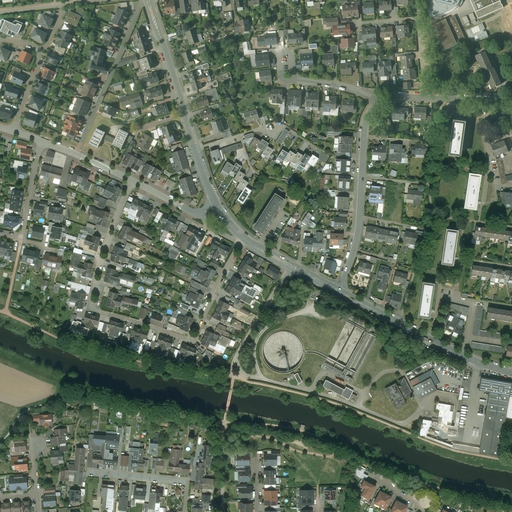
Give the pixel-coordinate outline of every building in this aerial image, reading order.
[(187,0),(179,0),(181,8),(178,9),(179,15),(182,15),(182,14),(190,13),(188,5),(192,4),(191,0),(188,1),(187,0)] [(202,0),(193,0),(191,0),(192,4),(192,7),(197,6),(197,11),(205,10),(204,4),(204,3),(203,3),(202,0)] [(468,0),(474,12),(477,11),(472,0),(468,0)] [(491,0),(472,0),(477,11),(474,12),(477,19),(503,8),(499,1),(493,4),(492,1),(491,0)] [(391,1),(379,2),(379,9),(384,8),(384,11),(391,10),(391,1)] [(169,3),(169,2),(164,2),(166,14),(175,12),(175,9),(174,3),(169,3)] [(373,2),(363,3),(364,15),(369,14),(369,13),(374,13),(374,14),(375,14),(373,2)] [(127,3),(120,3),(120,8),(125,9),(124,12),(127,13),(128,10),(127,3)] [(355,5),(350,6),(351,17),(355,16),(355,15),(358,14),(357,8),(357,5),(355,5)] [(350,6),(344,6),(344,9),(343,10),(344,17),(351,17),(350,6)] [(124,12),(120,10),(117,11),(116,16),(126,20),(129,14),(127,13),(124,12)] [(75,15),(69,12),(65,22),(76,26),(80,17),(75,15)] [(43,15),(39,24),(49,29),(53,20),(49,18),(43,15)] [(126,20),(116,16),(114,20),(115,21),(114,23),(122,27),(123,23),(124,24),(126,20)] [(466,41),(454,16),(445,20),(457,45),(466,41)] [(337,18),(323,20),(324,25),(327,24),(327,27),(333,27),(333,26),(338,26),(337,18)] [(445,19),(430,26),(442,52),(457,45),(445,20),(445,19)] [(248,20),(240,21),(240,23),(239,23),(240,31),(241,31),(242,32),(244,32),(245,31),(245,30),(249,30),(249,27),(249,26),(249,24),(248,24),(248,20)] [(12,24),(5,21),(0,31),(7,35),(8,33),(9,30),(12,32),(18,34),(23,24),(16,21),(15,21),(12,23),(12,24)] [(472,44),(489,37),(483,23),(466,30),(472,44)] [(338,26),(333,26),(333,27),(334,35),(341,34),(341,35),(350,34),(349,31),(350,31),(349,25),(340,26),(339,25),(338,26)] [(408,26),(399,27),(399,34),(402,34),(402,38),(409,37),(408,26)] [(142,27),(138,28),(133,37),(134,41),(136,40),(137,40),(145,37),(142,27)] [(392,27),(380,28),(381,38),(393,37),(392,27)] [(39,31),(35,29),(35,31),(33,35),(32,38),(34,39),(40,41),(42,42),(44,40),(46,34),(39,31)] [(111,30),(109,29),(108,33),(106,32),(104,35),(106,36),(117,41),(120,34),(118,33),(111,30)] [(375,29),(362,30),(362,33),(363,39),(373,38),(376,37),(375,29)] [(194,30),(186,33),(190,45),(198,42),(194,30)] [(72,36),(61,31),(59,36),(58,37),(69,42),(72,36)] [(276,34),(265,35),(266,46),(277,45),(276,34)] [(300,34),(288,35),(288,36),(289,44),(294,43),(295,43),(301,43),(301,36),(302,36),(301,36),(300,34)] [(117,41),(106,36),(103,43),(105,44),(113,48),(114,48),(117,41)] [(69,42),(58,37),(57,39),(58,39),(56,44),(58,45),(66,49),(69,42)] [(145,37),(137,40),(136,40),(141,54),(142,56),(145,55),(144,53),(149,51),(145,37)] [(353,39),(342,40),(342,48),(353,47),(354,47),(353,43),(353,39)] [(66,49),(58,45),(55,51),(62,54),(63,55),(66,49)] [(105,51),(92,47),(90,54),(95,56),(93,62),(101,64),(102,64),(105,51)] [(3,50),(1,49),(1,48),(0,49),(0,58),(5,61),(6,61),(7,59),(10,53),(9,52),(7,51),(6,51),(4,50),(4,49),(3,50)] [(15,53),(10,51),(10,52),(9,52),(10,53),(7,59),(11,61),(12,59),(15,53)] [(22,53),(16,51),(15,53),(12,59),(13,59),(14,56),(19,59),(22,53)] [(32,55),(22,51),(22,53),(19,59),(19,60),(28,64),(32,55)] [(53,53),(50,52),(46,61),(56,65),(60,57),(53,53)] [(190,52),(181,55),(185,64),(193,61),(190,52)] [(487,59),(484,52),(476,55),(478,60),(477,61),(481,68),(483,72),(485,72),(486,76),(489,84),(490,84),(492,89),(499,85),(496,78),(497,77),(496,75),(495,75),(492,68),(491,68),(488,62),(488,61),(487,59)] [(264,55),(260,56),(256,56),(257,67),(270,65),(268,55),(264,55)] [(312,55),(300,56),(301,61),(301,65),(309,65),(309,67),(313,67),(312,55)] [(333,55),(322,56),(323,66),(328,66),(328,64),(333,64),(333,65),(334,65),(333,55)] [(413,55),(403,56),(403,60),(402,61),(402,65),(401,65),(401,68),(402,68),(402,70),(412,69),(411,59),(413,59),(413,55)] [(136,56),(120,61),(117,67),(137,61),(136,56)] [(151,56),(137,61),(138,65),(136,65),(137,69),(140,68),(141,72),(148,70),(155,68),(151,56)] [(390,62),(379,63),(379,62),(378,62),(379,67),(378,67),(378,68),(380,68),(380,72),(388,71),(391,71),(391,73),(395,72),(394,66),(391,66),(390,61),(390,62)] [(101,64),(93,62),(92,65),(91,70),(103,73),(105,65),(102,64),(101,64)] [(356,63),(341,65),(341,75),(352,74),(351,70),(356,70),(356,63)] [(373,63),(362,64),(363,73),(374,72),(373,65),(373,63)] [(110,69),(105,68),(105,65),(102,64),(105,65),(103,73),(102,74),(107,75),(110,69)] [(48,70),(44,68),(41,76),(51,80),(54,73),(48,70)] [(412,69),(402,70),(404,70),(405,70),(406,73),(404,74),(405,80),(415,79),(414,69),(412,69)] [(196,71),(188,74),(191,83),(199,80),(198,77),(196,71)] [(270,71),(259,73),(260,78),(261,82),(271,81),(270,71)] [(19,75),(12,72),(11,75),(13,76),(11,81),(21,86),(25,77),(19,74),(19,75)] [(230,72),(215,77),(219,87),(233,83),(230,72)] [(156,73),(148,76),(150,82),(151,84),(159,81),(156,73)] [(199,80),(191,83),(193,91),(202,89),(200,83),(199,80)] [(87,81),(84,87),(95,92),(98,86),(91,83),(87,81)] [(122,82),(113,84),(115,92),(124,89),(122,82)] [(40,84),(38,83),(37,85),(35,88),(34,91),(43,95),(47,87),(40,84)] [(95,92),(84,87),(81,94),(82,94),(90,97),(92,98),(95,92)] [(160,87),(149,90),(152,98),(163,95),(160,87)] [(12,90),(7,88),(7,89),(5,96),(5,97),(6,98),(8,99),(10,98),(16,100),(19,92),(12,90)] [(215,88),(205,92),(206,96),(208,101),(218,98),(216,93),(217,93),(215,88)] [(283,90),(271,90),(271,98),(277,98),(277,102),(282,103),(282,97),(283,90)] [(139,93),(120,100),(122,107),(130,104),(141,101),(139,93)] [(206,96),(196,100),(199,108),(209,104),(208,101),(206,96)] [(35,98),(33,97),(29,106),(39,111),(43,102),(35,98)] [(79,99),(78,99),(75,105),(87,110),(88,108),(89,104),(87,103),(79,99)] [(354,101),(343,100),(342,111),(349,111),(349,112),(352,112),(352,113),(356,113),(356,107),(353,107),(354,101)] [(141,101),(130,104),(132,110),(137,109),(143,106),(141,101)] [(114,115),(117,109),(106,104),(104,111),(112,114),(114,115)] [(166,104),(156,107),(158,115),(169,112),(166,104)] [(87,110),(75,105),(73,111),(72,112),(79,114),(84,116),(86,112),(87,110)] [(9,109),(1,106),(1,107),(0,110),(0,116),(10,120),(13,110),(9,109)] [(419,108),(414,107),(414,118),(426,119),(426,109),(419,108)] [(408,108),(392,108),(392,120),(404,121),(404,115),(408,115),(408,108)] [(211,110),(201,113),(204,121),(213,118),(211,110)] [(256,110),(244,114),(247,123),(259,119),(256,110)] [(112,114),(104,111),(102,115),(110,119),(112,114)] [(29,114),(27,113),(23,124),(34,127),(37,117),(35,116),(29,114)] [(69,116),(68,116),(65,123),(66,123),(79,129),(82,122),(74,119),(69,116)] [(465,122),(453,120),(453,121),(448,155),(448,156),(461,157),(462,148),(461,148),(464,130),(465,122)] [(220,121),(212,124),(214,130),(213,130),(214,134),(225,131),(224,127),(222,128),(220,121)] [(79,129),(66,123),(64,128),(65,128),(66,128),(67,131),(66,131),(66,132),(67,133),(75,136),(76,136),(77,133),(77,132),(77,130),(79,130),(79,129)] [(172,125),(161,129),(165,139),(168,138),(167,138),(175,135),(172,125)] [(97,128),(89,144),(97,148),(102,139),(104,134),(105,132),(97,128)] [(112,144),(120,149),(125,140),(127,135),(128,133),(119,129),(112,144)] [(156,130),(151,132),(152,138),(156,140),(159,138),(156,130)] [(115,139),(104,134),(102,139),(112,144),(115,139)] [(154,140),(144,134),(141,140),(150,146),(154,140)] [(175,135),(167,138),(168,138),(170,144),(180,141),(178,134),(175,135)] [(253,137),(247,139),(248,141),(245,142),(250,145),(255,138),(253,137)] [(352,137),(341,137),(341,145),(352,145),(352,137)] [(250,145),(249,146),(256,150),(257,148),(261,142),(255,138),(250,145)] [(150,146),(141,140),(137,146),(147,152),(150,146)] [(269,144),(262,140),(261,142),(257,148),(263,152),(267,146),(269,144)] [(504,141),(491,146),(495,157),(500,155),(508,152),(504,141)] [(341,145),(338,144),(337,152),(351,153),(352,145),(341,145)] [(426,145),(416,144),(415,147),(412,147),(411,155),(416,156),(416,154),(425,155),(426,145)] [(402,145),(394,145),(394,155),(394,157),(398,157),(398,158),(398,162),(405,163),(405,148),(402,148),(402,145)] [(129,146),(124,156),(127,158),(129,154),(129,155),(132,148),(129,146)] [(267,146),(263,152),(261,156),(262,155),(268,158),(273,150),(267,146)] [(379,148),(372,148),(372,152),(372,155),(379,155),(378,160),(385,160),(385,147),(379,146),(379,148)] [(26,149),(22,148),(20,158),(30,160),(32,150),(26,149)] [(177,152),(172,153),(174,162),(185,159),(183,150),(177,152)] [(218,150),(211,153),(214,162),(221,160),(218,151),(218,150)] [(283,150),(277,158),(283,162),(285,159),(289,154),(283,150)] [(296,155),(290,151),(289,154),(285,159),(291,163),(292,161),(296,155)] [(296,155),(292,161),(298,165),(304,156),(298,152),(296,155)] [(55,155),(48,153),(46,160),(53,162),(55,155)] [(129,155),(129,154),(127,158),(124,164),(130,167),(135,158),(129,155)] [(304,156),(298,165),(304,168),(307,163),(311,158),(305,154),(304,156)] [(319,159),(313,155),(311,158),(307,163),(313,167),(319,159)] [(135,158),(130,167),(137,171),(140,165),(142,162),(142,161),(135,158)] [(185,159),(174,162),(177,171),(183,169),(188,168),(185,159)] [(351,160),(337,159),(336,172),(350,173),(351,160)] [(234,166),(227,162),(222,170),(229,175),(231,171),(234,166)] [(242,167),(236,163),(234,166),(231,171),(237,175),(239,171),(242,167)] [(161,171),(147,164),(142,174),(156,181),(161,171)] [(51,167),(43,165),(41,175),(44,176),(43,180),(47,181),(51,167)] [(22,168),(19,167),(18,168),(17,176),(26,178),(28,169),(22,168)] [(63,170),(51,167),(47,181),(53,183),(53,182),(54,179),(60,180),(63,170)] [(503,167),(498,168),(501,185),(507,184),(503,167)] [(79,169),(77,169),(74,176),(72,180),(73,180),(79,182),(83,172),(80,171),(81,171),(80,169),(79,169)] [(393,179),(394,176),(396,177),(398,171),(392,170),(389,177),(393,179)] [(245,175),(239,171),(237,175),(234,179),(240,183),(242,179),(245,175)] [(83,172),(79,182),(85,185),(86,185),(87,181),(90,174),(89,174),(89,172),(87,172),(86,173),(83,172)] [(481,175),(469,174),(464,208),(463,209),(476,211),(478,201),(477,201),(480,183),(481,175)] [(325,184),(325,179),(330,179),(330,175),(321,175),(321,184),(325,184)] [(186,178),(180,180),(182,189),(193,185),(191,176),(186,178)] [(350,179),(339,178),(339,191),(349,191),(350,179)] [(240,183),(237,187),(243,191),(246,187),(248,183),(242,179),(240,183)] [(193,185),(182,189),(185,198),(196,194),(193,185)] [(383,187),(375,186),(375,189),(370,188),(369,201),(376,202),(376,201),(381,202),(384,203),(385,196),(382,195),(383,187)] [(121,190),(115,187),(113,189),(112,193),(118,196),(121,190)] [(246,187),(243,191),(240,195),(246,199),(252,191),(246,187)] [(17,191),(13,190),(13,191),(12,195),(11,200),(22,202),(22,199),(23,192),(17,191)] [(423,192),(408,190),(408,195),(407,200),(408,200),(414,200),(413,206),(421,207),(421,201),(422,201),(423,192)] [(511,201),(511,193),(504,192),(503,198),(502,203),(506,204),(506,203),(511,204),(511,203),(511,201)] [(118,196),(112,193),(110,196),(108,199),(115,202),(118,196)] [(275,193),(253,228),(263,234),(285,200),(275,193)] [(108,201),(95,195),(94,200),(99,202),(106,205),(108,201)] [(246,199),(240,195),(237,200),(243,204),(246,199)] [(140,202),(129,197),(128,201),(132,203),(132,204),(132,205),(129,210),(128,213),(127,214),(136,218),(137,216),(136,216),(139,211),(137,209),(140,202)] [(349,198),(338,197),(338,200),(339,200),(339,209),(348,210),(349,198)] [(22,202),(11,200),(10,205),(11,205),(10,209),(10,210),(14,210),(20,211),(21,204),(22,204),(22,202)] [(146,205),(140,202),(137,209),(139,211),(136,216),(137,216),(140,218),(146,205)] [(40,205),(36,204),(34,214),(38,215),(38,216),(43,216),(44,208),(44,206),(40,205)] [(152,209),(146,205),(140,218),(139,220),(145,223),(149,215),(152,209)] [(53,206),(52,206),(51,207),(50,207),(49,215),(48,218),(55,219),(57,208),(54,207),(53,206)] [(59,208),(57,208),(55,219),(61,220),(62,215),(63,209),(62,209),(62,208),(60,207),(59,208)] [(102,212),(95,209),(90,207),(88,213),(94,215),(100,218),(102,212)] [(109,213),(102,211),(102,212),(100,218),(107,220),(109,213)] [(171,218),(165,215),(161,221),(164,223),(168,225),(171,218)] [(7,216),(5,216),(5,219),(4,226),(13,228),(18,224),(19,218),(7,216)] [(342,218),(334,218),(334,221),(335,222),(334,227),(347,228),(347,224),(346,223),(346,219),(347,218),(347,216),(343,216),(342,218)] [(107,220),(100,218),(98,221),(98,224),(105,227),(107,220)] [(177,221),(171,218),(168,225),(171,226),(174,228),(177,221)] [(43,228),(34,226),(32,236),(43,239),(44,234),(45,229),(43,228)] [(55,227),(52,226),(51,231),(50,238),(60,240),(62,228),(55,227)] [(132,229),(125,226),(122,232),(129,235),(130,231),(132,229)] [(376,228),(367,227),(363,226),(362,236),(366,237),(366,236),(370,237),(370,238),(376,239),(376,238),(378,229),(376,229),(376,228)] [(196,230),(190,227),(186,234),(189,235),(192,237),(196,230)] [(288,228),(286,235),(284,234),(282,242),(290,244),(294,229),(288,228)] [(491,229),(482,228),(481,236),(490,238),(491,229)] [(150,234),(140,229),(139,232),(144,235),(149,237),(150,234)] [(300,231),(294,229),(290,244),(298,246),(300,238),(298,238),(300,231)] [(389,231),(378,229),(376,238),(387,241),(389,231)] [(446,229),(441,264),(453,266),(458,231),(446,229)] [(500,231),(491,229),(490,238),(499,239),(500,231)] [(202,234),(196,230),(192,237),(196,239),(198,240),(202,234)] [(399,233),(389,231),(387,241),(386,243),(396,245),(399,233)] [(510,232),(500,231),(499,239),(508,240),(510,232)] [(129,235),(122,232),(119,238),(126,241),(127,239),(129,235)] [(409,233),(406,233),(406,232),(405,233),(404,241),(416,243),(417,234),(409,233)] [(148,239),(136,234),(134,238),(143,242),(146,244),(148,239)] [(185,235),(181,242),(180,241),(178,246),(185,250),(189,243),(186,241),(188,237),(185,235)] [(101,238),(93,236),(92,239),(91,242),(98,245),(101,238)] [(309,239),(304,238),(303,246),(312,247),(313,239),(309,239)] [(316,239),(313,239),(312,247),(322,248),(322,240),(316,239)] [(221,244),(214,240),(211,247),(213,249),(217,250),(221,244)] [(98,245),(91,242),(90,246),(89,249),(96,251),(98,245)] [(14,244),(6,243),(3,254),(11,256),(12,252),(14,244)] [(230,249),(221,244),(217,250),(220,253),(226,257),(230,249)] [(174,246),(170,253),(176,256),(180,250),(174,246)] [(123,249),(116,247),(113,253),(126,258),(128,254),(122,252),(123,249)] [(32,251),(25,250),(24,255),(23,259),(26,260),(26,262),(30,262),(32,251)] [(40,253),(32,251),(30,262),(37,264),(38,260),(40,253)] [(82,255),(73,253),(70,266),(78,268),(79,264),(78,263),(79,261),(80,261),(82,255)] [(113,253),(111,260),(118,263),(119,260),(125,262),(126,258),(113,253)] [(49,257),(46,256),(45,256),(45,260),(44,260),(45,260),(44,264),(43,264),(44,264),(47,265),(47,266),(47,267),(51,268),(52,268),(55,268),(55,269),(56,269),(56,268),(55,268),(56,267),(59,267),(59,268),(59,267),(60,267),(59,267),(60,263),(61,259),(58,258),(58,257),(58,256),(58,257),(54,256),(50,255),(49,255),(49,257)] [(250,258),(246,256),(243,262),(249,266),(251,262),(253,260),(250,258)] [(139,263),(126,258),(125,262),(133,265),(131,269),(135,271),(139,263)] [(206,264),(196,258),(194,263),(203,268),(206,264)] [(332,262),(327,260),(326,262),(324,268),(330,270),(329,272),(333,273),(337,263),(332,262)] [(373,265),(360,261),(359,266),(360,266),(359,270),(370,274),(373,265)] [(249,266),(243,262),(237,271),(247,277),(249,273),(246,271),(247,269),(249,266)] [(93,264),(85,263),(85,265),(79,264),(78,268),(84,269),(91,271),(93,264)] [(143,264),(139,263),(135,271),(140,273),(141,269),(142,269),(143,264)] [(280,272),(271,266),(267,273),(275,278),(276,278),(279,273),(280,272)] [(483,268),(473,266),(472,274),(481,276),(483,268)] [(391,270),(380,267),(378,275),(382,277),(388,278),(391,270)] [(116,270),(108,268),(106,275),(120,279),(121,275),(115,273),(116,270)] [(216,271),(208,268),(206,273),(204,277),(211,280),(216,271)] [(492,269),(483,268),(481,276),(491,277),(492,269)] [(91,271),(84,269),(83,274),(82,276),(86,277),(89,278),(91,271)] [(501,271),(492,269),(491,277),(490,282),(494,283),(495,278),(500,279),(501,271)] [(510,272),(501,271),(500,279),(505,279),(509,280),(510,272)] [(404,274),(397,272),(394,280),(402,283),(405,284),(404,287),(407,288),(409,282),(406,281),(408,275),(404,274)] [(136,278),(122,274),(121,275),(120,279),(127,281),(135,283),(136,278)] [(120,279),(106,275),(104,282),(119,286),(120,283),(120,282),(119,282),(120,279)] [(211,280),(204,277),(202,281),(201,283),(208,287),(211,280)] [(241,281),(234,277),(229,286),(241,292),(245,285),(240,282),(241,281)] [(382,277),(381,280),(380,280),(378,288),(384,290),(385,285),(386,286),(388,278),(382,277)] [(81,285),(74,283),(72,282),(72,283),(71,288),(70,288),(84,291),(86,286),(87,286),(88,286),(81,285)] [(207,288),(196,282),(194,286),(198,288),(205,291),(206,291),(207,288)] [(435,284),(423,282),(418,317),(430,319),(431,310),(433,292),(434,292),(435,284)] [(250,288),(245,285),(241,292),(253,299),(257,291),(258,291),(253,288),(251,287),(250,288)] [(241,292),(229,286),(226,292),(233,295),(234,293),(239,296),(241,292)] [(192,288),(188,296),(193,299),(196,292),(197,291),(197,290),(192,288)] [(86,294),(78,292),(78,295),(72,294),(71,298),(84,301),(86,294)] [(117,294),(110,292),(108,299),(122,303),(123,299),(122,299),(117,297),(117,294)] [(203,296),(196,292),(193,299),(200,302),(203,296)] [(253,299),(241,292),(239,296),(238,298),(250,305),(253,299)] [(401,297),(396,296),(395,298),(392,296),(391,297),(390,303),(390,304),(394,305),(394,306),(398,308),(401,297)] [(241,301),(232,297),(230,300),(235,302),(234,304),(238,306),(241,301)] [(84,301),(71,298),(70,302),(76,303),(75,306),(83,308),(84,301)] [(138,301),(124,298),(122,299),(123,299),(122,303),(137,307),(138,301)] [(122,303),(108,299),(106,306),(114,308),(115,305),(121,306),(122,303)] [(200,302),(193,299),(192,302),(191,305),(197,308),(200,302)] [(220,301),(218,305),(219,305),(216,311),(228,317),(230,313),(226,311),(229,305),(220,301)] [(469,308),(440,301),(438,307),(462,312),(468,313),(469,308)] [(483,306),(477,305),(472,336),(503,340),(504,334),(479,330),(483,306)] [(511,311),(488,308),(486,318),(511,322),(511,311)] [(228,317),(216,311),(213,317),(220,321),(221,318),(227,321),(228,317)] [(185,317),(174,312),(172,318),(178,320),(183,322),(190,325),(193,319),(186,316),(185,317)] [(93,316),(86,314),(84,321),(87,322),(91,323),(93,316)] [(162,317),(153,314),(150,322),(154,324),(156,325),(159,326),(160,323),(162,317)] [(169,316),(163,314),(162,317),(160,323),(165,324),(169,316)] [(459,319),(449,315),(446,321),(449,323),(450,321),(457,324),(459,319)] [(100,318),(93,316),(91,323),(95,324),(97,325),(100,318)] [(81,323),(77,321),(76,322),(72,330),(72,332),(87,336),(88,332),(89,329),(85,328),(80,326),(81,323)] [(117,322),(110,321),(108,328),(111,329),(109,335),(113,336),(117,322)] [(449,323),(446,328),(454,332),(457,324),(450,321),(449,323)] [(124,324),(117,322),(113,336),(117,337),(119,331),(122,332),(124,324)] [(190,325),(183,322),(182,326),(181,329),(188,332),(190,325)] [(462,326),(457,324),(454,332),(461,335),(464,328),(462,326)] [(142,330),(135,328),(133,335),(135,336),(139,337),(142,330)] [(148,332),(142,330),(139,337),(138,343),(135,350),(135,352),(140,354),(143,344),(142,344),(143,339),(146,339),(148,332)] [(214,334),(207,331),(204,338),(211,341),(214,334)] [(219,337),(214,334),(211,341),(216,343),(219,337)] [(166,338),(160,336),(157,343),(160,344),(164,346),(166,338)] [(231,340),(221,336),(221,337),(219,337),(216,343),(226,348),(227,344),(229,345),(231,340)] [(170,339),(166,338),(164,346),(167,347),(170,348),(173,341),(170,340),(170,339)] [(211,341),(204,338),(201,344),(208,347),(209,344),(211,341)] [(134,342),(132,341),(131,346),(129,345),(128,349),(135,350),(138,343),(134,342)] [(226,348),(216,343),(215,347),(214,347),(213,349),(223,353),(226,348)] [(502,347),(472,343),(471,349),(501,353),(502,347)] [(189,347),(183,345),(180,352),(183,353),(187,354),(189,347)] [(196,349),(189,347),(187,354),(191,355),(193,356),(196,349)] [(213,353),(206,350),(204,353),(210,359),(213,353)] [(302,382),(297,373),(294,375),(295,378),(299,384),(302,382)] [(413,395),(404,378),(398,381),(400,384),(407,398),(413,395)] [(430,378),(412,387),(419,400),(437,391),(430,378)] [(511,383),(481,378),(479,391),(489,392),(509,396),(511,383)] [(326,380),(322,386),(348,400),(353,391),(346,387),(344,390),(329,382),(326,380)] [(396,386),(395,383),(384,389),(395,410),(406,404),(404,400),(396,386)] [(407,398),(400,384),(396,386),(404,400),(407,398)] [(509,396),(489,392),(479,453),(499,456),(506,417),(509,396)] [(451,405),(437,403),(436,410),(439,410),(438,417),(445,418),(444,423),(445,424),(446,425),(447,426),(447,422),(451,423),(453,412),(450,411),(451,405)] [(52,415),(40,416),(37,416),(34,416),(34,417),(34,422),(41,421),(41,425),(44,425),(44,426),(48,426),(48,424),(52,424),(52,423),(53,422),(53,421),(52,420),(52,415)] [(420,436),(446,444),(447,440),(442,438),(441,440),(428,436),(433,421),(425,419),(420,436)] [(106,436),(95,435),(94,435),(93,444),(93,445),(100,446),(101,443),(105,443),(106,436)] [(107,435),(106,447),(118,448),(119,436),(107,435)] [(65,436),(54,437),(51,437),(52,444),(60,443),(65,443),(65,436)] [(17,443),(15,443),(15,449),(18,449),(18,451),(26,451),(25,442),(17,443)] [(140,443),(133,442),(133,448),(129,448),(128,453),(133,453),(134,453),(139,453),(139,449),(140,442),(140,443)] [(158,444),(150,443),(148,454),(157,455),(158,444)] [(475,452),(476,447),(454,443),(453,448),(475,452)] [(84,449),(77,448),(76,460),(84,461),(85,455),(85,449),(84,449)] [(60,451),(51,451),(52,464),(59,463),(59,460),(63,460),(62,452),(62,450),(60,451)] [(211,452),(202,452),(201,463),(205,464),(210,464),(211,452)] [(272,454),(264,454),(264,465),(276,465),(276,456),(276,454),(272,454)] [(101,456),(93,455),(93,463),(103,464),(104,456),(101,456)] [(246,455),(237,455),(237,461),(239,462),(239,465),(249,465),(249,458),(249,455),(246,455)] [(110,457),(104,456),(103,464),(116,465),(117,458),(110,458),(110,457)] [(129,456),(121,456),(120,465),(128,466),(129,456)] [(21,459),(12,460),(12,465),(15,465),(16,469),(19,469),(20,471),(28,471),(27,459),(21,459)] [(84,463),(76,462),(76,463),(76,466),(75,471),(83,472),(84,463)] [(164,462),(157,462),(156,469),(163,470),(164,462)] [(70,463),(67,463),(66,470),(69,470),(75,471),(76,466),(70,465),(70,463)] [(190,465),(182,464),(181,472),(182,472),(182,473),(189,474),(190,465)] [(365,470),(356,465),(356,476),(359,478),(363,474),(365,470)] [(204,470),(197,469),(195,483),(203,484),(203,479),(204,470)] [(75,471),(69,470),(69,475),(75,475),(74,483),(82,484),(83,472),(75,471)] [(245,471),(239,471),(239,472),(239,475),(238,476),(238,480),(239,481),(244,481),(245,482),(245,481),(250,481),(250,471),(245,471)] [(20,478),(14,479),(14,478),(11,478),(11,485),(10,485),(10,490),(27,489),(26,478),(23,478),(23,477),(20,477),(20,478)] [(376,486),(364,480),(361,487),(363,488),(361,491),(363,492),(360,496),(362,497),(368,500),(376,486)] [(129,486),(121,486),(120,493),(128,494),(129,486)] [(136,487),(135,487),(134,495),(134,498),(145,499),(146,488),(136,487)] [(246,487),(239,487),(239,489),(240,497),(252,497),(251,487),(246,487)] [(334,487),(320,487),(320,494),(325,494),(325,500),(336,500),(336,490),(334,490),(334,487)] [(81,491),(70,490),(69,501),(80,502),(81,496),(81,491)] [(313,490),(300,491),(300,499),(299,499),(299,504),(305,504),(313,504),(313,498),(313,490)] [(376,499),(374,503),(380,506),(386,495),(380,492),(376,499)] [(128,494),(120,493),(120,501),(127,502),(128,494)] [(386,495),(380,506),(386,509),(391,497),(386,495)] [(46,497),(44,497),(45,506),(56,505),(55,496),(46,497)] [(127,502),(120,501),(119,510),(126,511),(127,502)] [(396,501),(390,511),(397,511),(402,504),(396,501)] [(249,504),(244,504),(244,503),(240,503),(241,509),(241,511),(251,511),(252,504),(249,504)]
